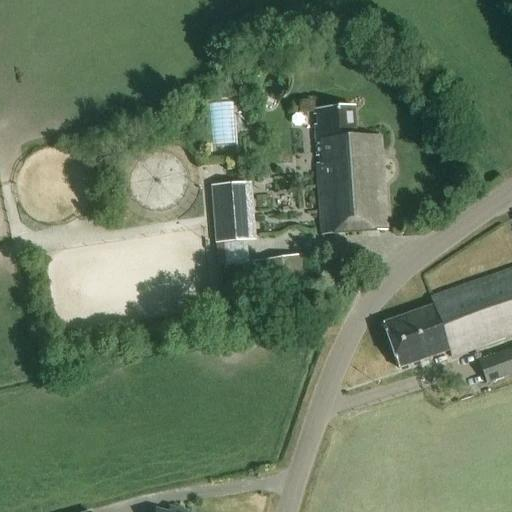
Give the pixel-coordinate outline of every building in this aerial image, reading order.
[(320,238),(326,238),(390,234),(384,140),(359,141),(357,107),(318,110),(321,164),(316,165),(320,238)] [(251,183),(211,186),(215,243),(256,240),(251,183)] [(301,256),(252,262),(256,298),(306,291),(301,256)] [(511,268),(429,297),(432,306),(381,324),(397,369),(448,352),(450,358),(511,336),(511,268)] [(511,347),(479,359),(487,384),(511,375),(511,347)]
